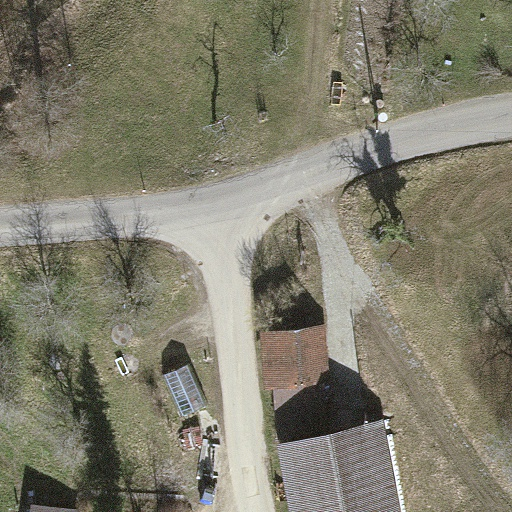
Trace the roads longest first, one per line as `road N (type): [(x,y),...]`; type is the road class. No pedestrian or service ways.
road 1 (unclassified): [(0,229),(214,204),(451,127),(511,118)]
road 2 (track): [(214,204),(260,511)]
road 3 (track): [(323,0),(315,89),(325,166)]
